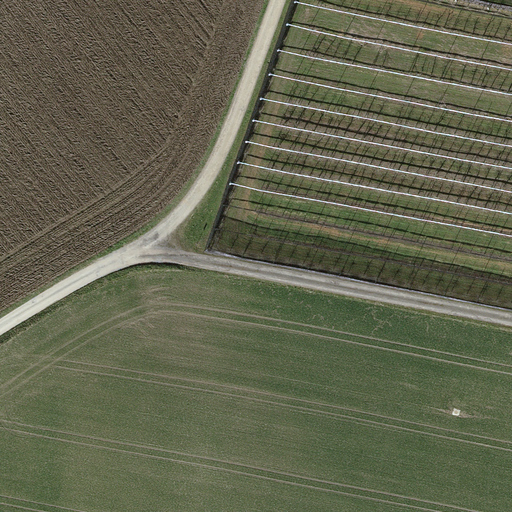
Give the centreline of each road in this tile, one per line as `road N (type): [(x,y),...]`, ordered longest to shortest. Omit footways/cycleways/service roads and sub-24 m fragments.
road 1 (track): [(511,317),(136,251)]
road 2 (track): [(275,0),(238,120),(210,176),(181,216),(136,251)]
road 3 (track): [(136,251),(0,330)]
